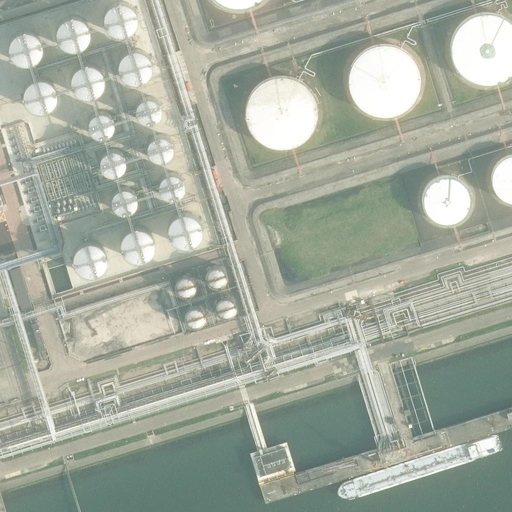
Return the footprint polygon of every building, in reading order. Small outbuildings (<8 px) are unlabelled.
[(117,1),(114,2),(111,4),(109,6),(107,8),(105,11),(104,14),(104,17),(104,20),(105,23),(106,26),(107,29),(110,31),(112,33),(115,34),(118,35),(121,36),(124,36),(127,35),(130,33),(133,32),(135,29),(137,27),(138,24),(139,21),(139,18),(139,15),(138,12),(137,9),(135,6),(132,4),(130,2),(127,1),(124,1),(120,0),(117,1)] [(245,9),(252,7),(259,3),(262,0),(213,0),(215,2),(222,6),(229,9),(237,10),(245,9)] [(511,21),(510,19),(505,16),(500,14),(495,12),(489,11),(484,11),(478,12),(473,14),(468,16),(464,19),(460,23),(456,27),(453,32),(451,37),(450,43),(450,48),(450,54),(451,59),(453,64),(456,69),(460,73),(464,77),(468,80),(473,82),(479,84),(484,85),(489,85),(495,84),(500,82),(505,80),(510,77),(511,74),(511,21)] [(69,16),(66,17),(64,19),(61,21),(59,23),(58,26),(57,29),(56,32),(56,35),(57,38),(58,41),(60,44),(62,46),(64,48),(67,50),(70,51),(73,51),(76,51),(80,50),(82,49),(85,47),(87,45),(89,42),(90,39),(91,36),(91,33),(91,30),(90,27),(89,24),(87,21),(84,19),(82,18),(79,16),(76,16),(73,16),(69,16)] [(22,30),(19,31),(16,33),(14,35),(12,37),(10,40),(9,43),(9,46),(9,49),(9,52),(11,55),(12,58),(15,60),(17,62),(20,64),(23,65),(26,65),(29,65),(32,64),(35,63),(38,61),(40,59),(42,56),(43,53),(44,50),(44,47),(44,44),(43,41),(41,38),(40,35),(37,33),(35,32),(32,30),(28,30),(25,30),(22,30)] [(419,85),(420,79),(419,74),(418,68),(416,63),(413,58),(409,54),(405,50),(400,47),(395,45),(389,43),(383,43),(377,43),(372,45),(367,47),(362,50),(357,54),(354,58),(351,63),(349,68),(347,74),(347,79),(347,85),(349,91),(351,96),(354,101),(357,105),(362,109),(367,112),(372,114),(378,115),(383,116),(389,115),(395,114),(400,112),(405,109),(409,105),(413,101),(416,96),(418,91),(419,85)] [(131,49),(128,50),(125,51),(123,53),(121,56),(119,58),(118,61),(118,64),(118,68),(119,71),(120,74),(121,76),(124,79),(126,81),(129,82),(132,83),(135,83),(138,83),(141,82),(144,81),(147,79),(149,77),(151,74),(152,72),(153,68),(153,65),(153,62),(152,59),(150,56),(149,54),(146,52),(144,50),(141,49),(137,48),(134,48),(131,49)] [(83,64),(80,65),(78,66),(75,68),(73,71),(71,74),(70,77),(70,80),(70,83),(71,86),(72,89),(74,92),(76,94),(78,96),(81,97),(84,98),(87,99),(90,98),(93,98),(96,96),(99,94),(101,92),(103,90),(104,87),(105,84),(105,81),(105,77),(104,74),(103,72),(101,69),(98,67),(96,65),(93,64),(90,63),(86,63),(83,64)] [(257,85),(252,91),(248,97),(246,104),(245,112),(246,119),(248,127),(252,133),(257,139),(263,143),(270,146),(277,148),(285,148),(292,146),(299,143),(305,139),(310,133),(314,127),(317,119),(317,112),(317,104),(314,97),(310,91),(305,85),(299,81),(292,78),(285,76),(277,76),(270,78),(263,81),(257,85)] [(36,78),(33,79),(30,80),(28,82),(26,85),(24,88),(23,91),(23,94),(23,97),(23,100),(25,103),(26,106),(28,108),(31,110),(34,111),(37,112),(40,113),(43,112),(46,112),(49,110),(52,109),(54,106),(56,104),(57,101),(58,98),(58,95),(58,91),(57,88),(55,86),(53,83),(51,81),(48,79),(45,78),(42,77),(39,77),(36,78)] [(146,100),(144,101),(142,102),(140,104),(139,106),(138,108),(138,110),(138,113),(139,115),(140,117),(141,119),(143,120),(145,121),(147,122),(150,122),(152,122),(154,121),(156,120),(158,119),(159,117),(160,115),(161,113),(161,110),(161,108),(160,106),(159,104),(157,102),(155,101),(153,100),(150,99),(148,99),(146,100)] [(97,114),(95,114),(93,116),(92,118),(90,120),(90,122),(89,124),(89,126),(90,129),(91,131),(92,133),(94,134),(96,135),(99,136),(101,136),(103,136),(105,135),(107,134),(109,132),(111,131),(112,128),(112,126),(112,124),(112,122),(111,119),(110,117),(108,116),(106,114),(104,113),(102,113),(99,113),(97,114)] [(158,139),(156,140),(154,141),(153,143),(151,145),(151,147),(150,149),(150,152),(151,154),(152,156),(154,158),(155,159),(157,160),(160,161),(162,161),(164,161),(167,160),(169,159),(170,158),(172,156),(173,154),(173,151),(173,149),(173,147),(172,145),(171,143),(169,141),(167,140),(165,139),(163,138),(161,138),(158,139)] [(110,153),(107,154),(105,155),(104,157),(103,159),(102,161),(102,163),(102,166),(102,168),(103,170),(105,172),(107,173),(109,175),(111,175),(113,175),(115,175),(118,174),(120,173),(122,172),(123,170),(124,168),(125,166),(125,163),(124,161),(123,159),(122,157),(121,155),(119,154),(116,153),(114,152),(112,152),(110,153)] [(511,153),(509,154),(505,156),(501,158),(497,161),(494,165),(492,170),(491,174),(491,179),(491,184),(493,188),(495,193),(498,196),(502,199),(506,202),(511,203),(511,153)] [(470,204),(471,200),(470,195),(469,190),(467,186),(465,182),(461,179),(457,176),(453,174),(448,174),(443,174),(439,174),(434,176),(430,179),(427,182),(424,186),(422,190),(421,195),(421,199),(421,204),(423,209),(425,213),(428,216),(432,219),(436,221),(441,223),(446,223),(450,223),(455,221),(459,219),(463,216),(466,213),(468,209),(470,204)] [(169,176),(167,177),(165,179),(164,180),(163,182),(162,185),(161,187),(162,189),(162,191),(163,193),(165,195),(167,197),(169,198),(171,199),(173,199),(175,199),(178,198),(180,197),(181,195),(183,193),(184,191),(184,189),(185,187),(184,184),(183,182),(182,180),(180,179),(179,177),(176,176),(174,176),(172,176),(169,176)] [(121,190),(119,191),(117,192),(115,194),(114,196),(113,198),(113,200),(113,203),(114,205),(115,207),(116,209),(118,210),(120,211),(122,212),(125,212),(127,212),(129,211),(131,210),(133,209),(134,207),(135,205),(136,202),(136,200),(136,198),(135,196),(134,194),(132,192),(130,191),(128,190),(126,189),(123,189),(121,190)] [(181,212),(178,213),(175,214),(173,216),(171,219),(169,222),(168,225),(167,228),(168,231),(168,234),(169,237),(171,240),(173,242),(176,244),(179,245),(182,246),(185,247),(188,246),(191,246),(194,244),(196,242),(199,240),(201,238),(202,235),(203,232),(203,228),(202,225),(202,222),(200,219),(198,217),(196,215),(193,213),(190,212),(187,211),(184,211),(181,212)] [(133,226),(130,228),(128,229),(125,231),(123,234),(122,236),(120,239),(120,242),(120,246),(121,249),(122,252),(124,254),(126,257),(128,259),(131,260),(134,261),(137,261),(140,261),(143,260),(146,259),(149,257),(151,255),(153,252),(154,249),(155,246),(155,243),(155,240),(154,237),(153,234),(151,232),(148,230),(146,228),(143,227),(140,226),(136,226),(133,226)] [(86,241),(83,242),(80,244),(78,246),(76,248),(74,251),(73,254),(73,257),(73,260),(73,263),(75,266),(76,269),(78,271),(81,273),(84,275),(87,275),(90,276),(93,276),(96,275),(99,273),(102,272),(104,269),(106,267),(107,264),(108,261),(108,258),(108,255),(107,252),(105,249),(103,246),(101,244),(98,242),(95,241),(92,241),(89,240),(86,241)] [(227,278),(227,275),(227,272),(226,269),(224,267),(221,266),(218,265),(215,265),(212,266),(210,268),(208,271),(207,274),(207,277),(208,279),(210,282),(212,284),(215,285),(218,285),(221,284),(224,283),(226,281),(227,278)] [(195,287),(196,285),(195,282),(195,280),(193,278),(191,276),(189,275),(187,275),(184,275),(182,275),(180,276),(178,278),(177,280),(176,282),(176,285),(176,287),(177,289),(178,291),(180,293),(182,294),(184,295),(187,295),(189,294),(191,293),(193,291),(195,289),(195,287)] [(236,309),(236,307),(236,304),(235,302),(233,300),(231,298),(229,297),(227,297),(224,297),(222,297),(220,299),(218,301),(217,303),(216,305),(216,308),(217,310),(218,312),(220,314),(222,316),(224,316),(227,317),(229,316),(231,315),(233,313),(235,311),(236,309)] [(204,320),(205,317),(204,314),(203,312),(201,310),(199,308),(197,307),(194,307),(191,308),(189,309),(187,311),(185,313),(185,316),(185,318),(185,321),(187,323),(189,325),(191,326),(194,327),(197,327),(199,326),(201,324),(203,322),(204,320)]
